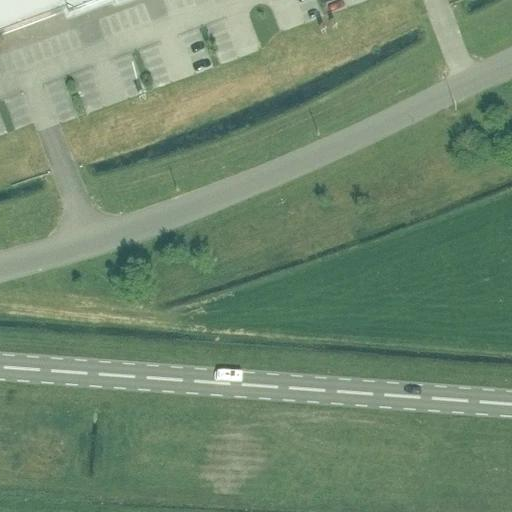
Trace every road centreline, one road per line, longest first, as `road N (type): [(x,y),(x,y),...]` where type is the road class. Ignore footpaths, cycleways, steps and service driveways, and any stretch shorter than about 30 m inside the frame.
road 1 (unclassified): [(0,270),(227,193),(511,63)]
road 2 (secondary): [(0,367),(398,397)]
